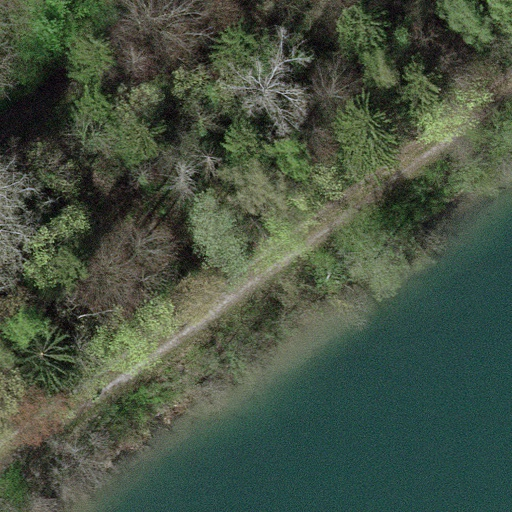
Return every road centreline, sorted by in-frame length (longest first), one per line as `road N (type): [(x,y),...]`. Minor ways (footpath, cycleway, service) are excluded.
road 1 (track): [(511,79),(0,449)]
road 2 (track): [(153,0),(0,112)]
